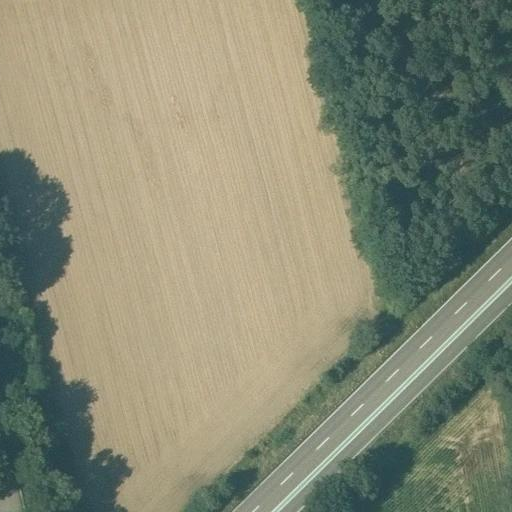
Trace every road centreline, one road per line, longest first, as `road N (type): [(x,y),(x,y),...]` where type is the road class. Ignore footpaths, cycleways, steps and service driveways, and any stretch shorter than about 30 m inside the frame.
road 1 (trunk): [(511,263),(253,511)]
road 2 (trunk): [(292,511),(511,301)]
